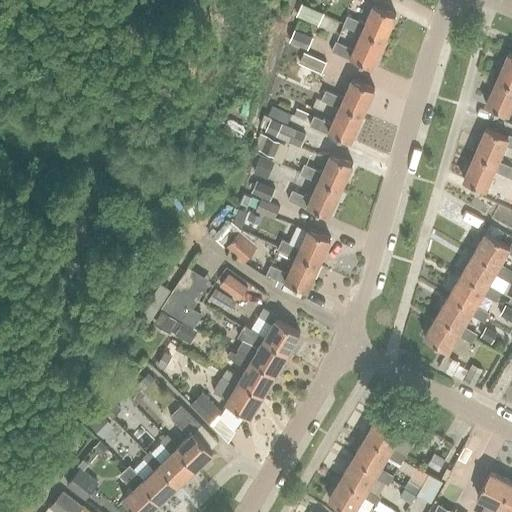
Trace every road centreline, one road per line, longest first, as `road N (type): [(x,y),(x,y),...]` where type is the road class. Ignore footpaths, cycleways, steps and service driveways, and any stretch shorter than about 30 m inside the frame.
road 1 (residential): [(346,348),(418,94),(454,0)]
road 2 (residential): [(251,511),(346,348)]
road 3 (unclassified): [(511,431),(346,348)]
